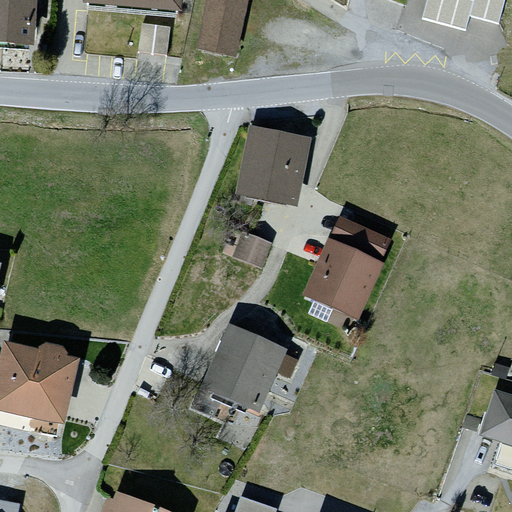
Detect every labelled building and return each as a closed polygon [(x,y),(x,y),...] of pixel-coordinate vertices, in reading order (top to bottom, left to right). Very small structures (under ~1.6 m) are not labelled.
[(42,0),(0,0),(0,40),(40,44),(42,0)] [(192,0),(91,0),(91,3),(191,12),(192,0)] [(250,0),(210,0),(202,43),(240,51),(250,0)] [(473,2),(464,0),(427,0),(422,20),(465,32),(469,18),(473,2)] [(505,0),(474,0),(473,2),(469,18),(499,26),(505,0)] [(185,22),(159,17),(153,50),(179,54),(185,22)] [(313,139),(249,125),(235,192),(298,206),(313,139)] [(398,239),(342,216),(311,294),(367,316),(398,239)] [(271,243),(242,232),(233,256),(261,267),(271,243)] [(293,344),(234,320),(209,382),(268,406),(293,344)] [(87,358),(12,338),(0,385),(0,404),(70,422),(87,358)] [(511,394),(500,391),(488,438),(511,444),(511,394)] [(170,511),(118,493),(111,511),(170,511)] [(276,511),(279,507),(239,493),(232,511),(276,511)]
